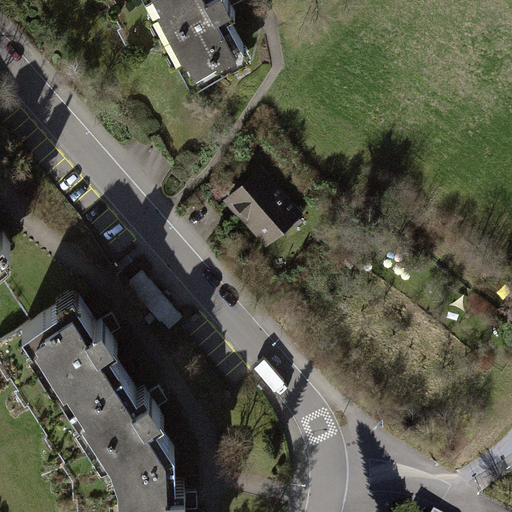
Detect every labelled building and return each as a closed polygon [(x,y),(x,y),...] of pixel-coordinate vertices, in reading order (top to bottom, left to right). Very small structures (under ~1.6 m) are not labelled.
[(104,0),(109,8),(124,0),(104,0)] [(124,0),(109,8),(118,24),(124,20),(133,36),(127,39),(135,52),(164,35),(192,82),(247,50),(222,8),(236,0),(124,0)] [(159,124),(139,128),(177,172),(195,156),(183,139),(159,124)] [(262,169),(230,197),(263,235),(295,208),(262,169)] [(0,256),(6,252),(2,246),(9,241),(2,231),(0,232),(0,256)] [(141,267),(126,280),(160,319),(163,316),(171,325),(183,314),(141,267)] [(26,402),(36,418),(122,364),(107,341),(115,336),(111,330),(120,324),(111,309),(94,320),(76,291),(0,338),(0,358),(0,359),(5,356),(14,371),(9,374),(18,389),(23,386),(31,399),(26,402)] [(71,457),(81,474),(175,445),(152,412),(160,408),(158,404),(166,396),(157,381),(141,392),(122,364),(36,418),(47,433),(51,429),(61,442),(56,446),(64,461),(71,457)] [(177,511),(177,508),(196,506),(197,488),(184,488),(183,484),(176,484),(175,445),(81,474),(82,495),(76,495),(77,510),(84,510),(83,511),(177,511)]
